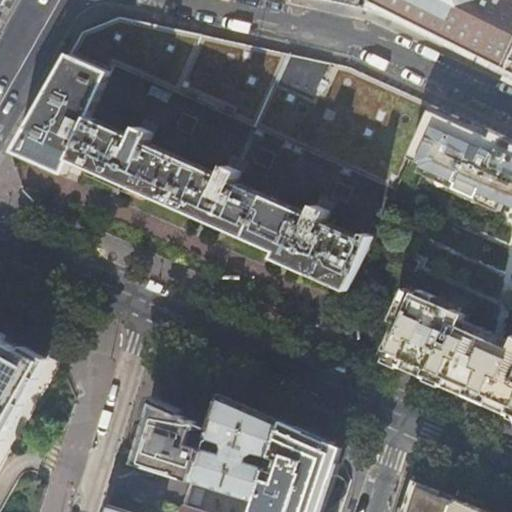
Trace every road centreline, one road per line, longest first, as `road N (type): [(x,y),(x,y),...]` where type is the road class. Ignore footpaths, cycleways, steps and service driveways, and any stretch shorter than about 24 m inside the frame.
road 1 (residential): [(511,103),(361,36),(197,0)]
road 2 (secondary): [(402,422),(149,308)]
road 3 (residential): [(149,308),(85,511)]
road 4 (secondary): [(149,308),(0,240)]
